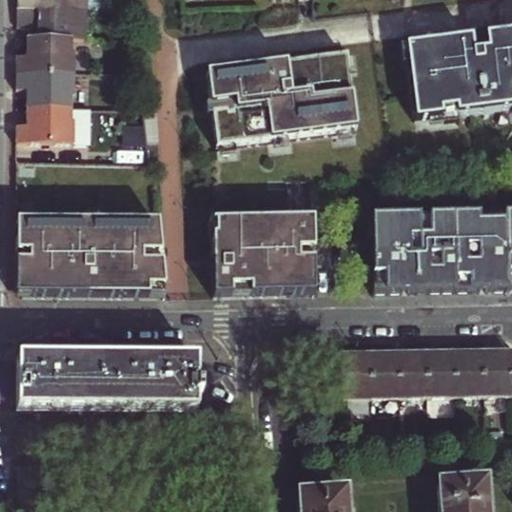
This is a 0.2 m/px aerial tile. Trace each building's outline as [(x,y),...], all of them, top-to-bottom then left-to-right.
[(15,0),(16,11),(87,12),(87,0),(15,0)] [(32,26),(32,42),(67,42),(87,42),(87,12),(16,11),(15,16),(15,26),(32,26)] [(418,58),(402,60),(395,61),(397,78),(405,77),(413,134),(425,132),(426,137),(456,133),(455,128),(511,120),(511,127),(511,126),(511,44),(491,48),(490,37),(464,41),(465,51),(443,55),(441,44),(416,47),(418,58)] [(67,42),(32,42),(23,42),(23,51),(23,62),(15,62),(15,77),(72,77),(72,54),(67,54),(67,42)] [(200,108),(207,163),(213,162),(214,169),(237,166),(236,159),(260,155),(261,162),(284,159),(283,152),(323,147),(324,153),(346,150),(346,143),(352,142),(344,88),(351,87),(348,71),(342,72),(341,65),(307,70),(306,62),(288,65),(289,72),(196,86),(197,93),(191,94),(193,109),(200,108)] [(72,77),(15,77),(15,83),(14,93),(23,93),(23,112),(66,113),(67,100),(72,100),(72,77)] [(66,113),(23,112),(23,120),(23,132),(14,132),(14,148),(71,149),(71,126),(66,126),(66,113)] [(511,220),(367,223),(369,298),(400,297),(511,295),(511,220)] [(309,224),(208,226),(210,301),(311,299),(309,224)] [(13,226),(13,300),(71,301),(161,302),(162,227),(13,226)] [(139,362),(163,362),(163,347),(139,347),(139,362)] [(338,359),(341,405),(511,399),(511,398),(510,354),(497,355),(467,355),(437,356),(410,357),(383,358),(350,359),(338,359)] [(23,412),(194,415),(194,400),(200,400),(200,389),(194,389),(195,365),(70,362),(16,361),(15,412),(23,412)] [(485,511),(484,486),(436,489),(437,511),(485,511)] [(344,511),(344,497),(297,500),(297,511),(344,511)]
